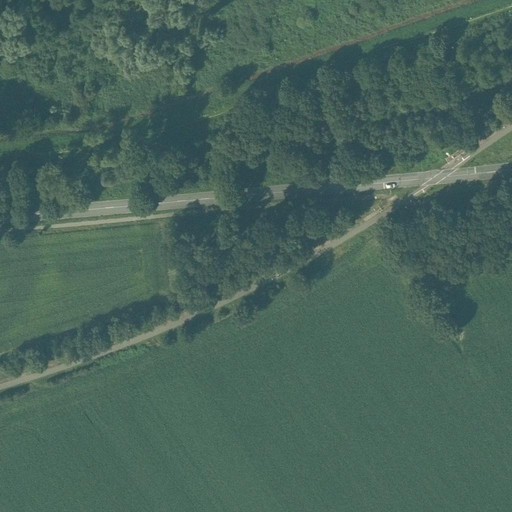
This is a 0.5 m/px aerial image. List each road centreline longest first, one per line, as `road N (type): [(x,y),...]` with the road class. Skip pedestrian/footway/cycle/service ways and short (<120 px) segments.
road 1 (track): [(511,7),(166,130),(93,149),(0,157)]
road 2 (primary): [(511,171),(103,208)]
